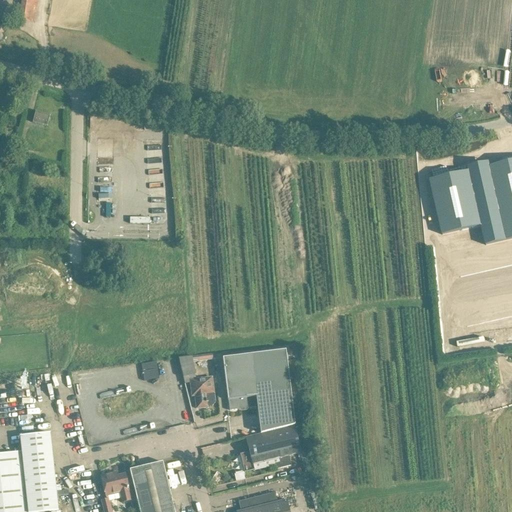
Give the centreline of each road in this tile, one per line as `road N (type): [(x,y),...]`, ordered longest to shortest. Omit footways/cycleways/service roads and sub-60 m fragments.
road 1 (unclassified): [(78,86),(271,133),(369,137),(511,125)]
road 2 (unclassified): [(205,511),(181,442),(79,455),(59,375)]
road 3 (unclassified): [(75,257),(78,86)]
